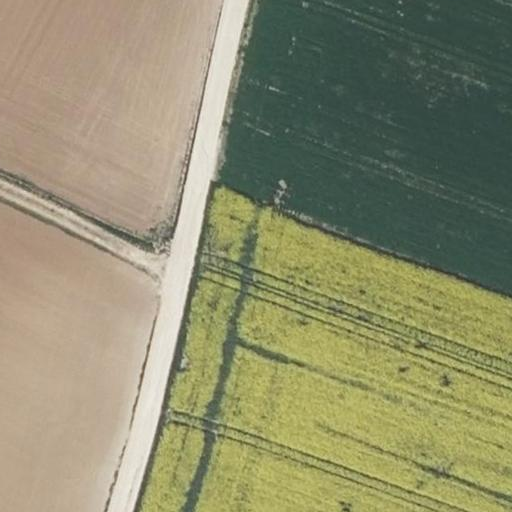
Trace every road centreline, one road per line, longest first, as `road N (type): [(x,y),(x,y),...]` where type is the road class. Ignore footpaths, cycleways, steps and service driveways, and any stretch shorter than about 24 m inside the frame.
road 1 (track): [(248,0),(122,511)]
road 2 (track): [(0,193),(181,280)]
